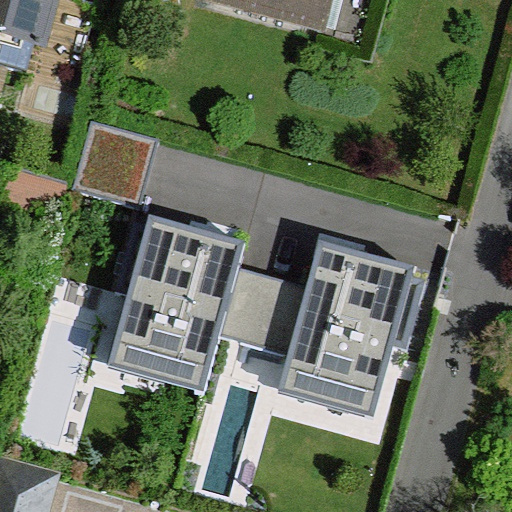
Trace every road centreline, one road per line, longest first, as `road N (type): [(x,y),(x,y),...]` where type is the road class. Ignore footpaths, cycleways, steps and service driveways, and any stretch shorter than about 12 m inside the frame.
road 1 (residential): [(419,511),(511,181)]
road 2 (unknown): [(254,157),(500,222)]
